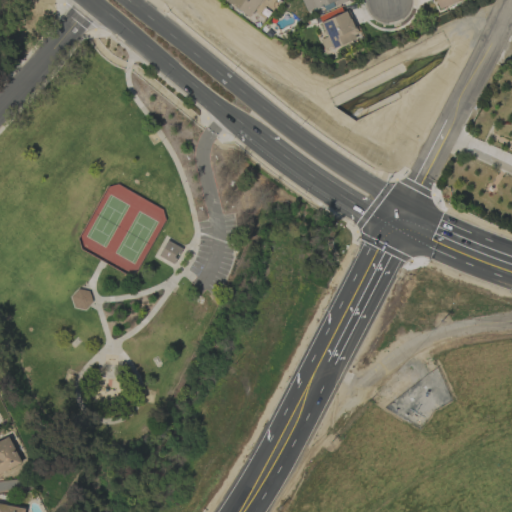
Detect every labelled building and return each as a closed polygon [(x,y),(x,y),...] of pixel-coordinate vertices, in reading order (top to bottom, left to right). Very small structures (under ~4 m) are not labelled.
[(260,0),(223,0),(248,17),(260,0)] [(301,0),(305,12),(333,2),(334,6),(345,2),(343,0),(301,0)] [(433,0),(438,10),(460,0),(433,0)] [(320,21),(326,37),(319,40),(323,51),(358,38),(348,11),(320,21)] [(167,241),(159,256),(173,265),(182,250),(167,241)] [(71,307),(87,310),(91,291),(74,288),(71,307)] [(0,473),(21,463),(7,436),(0,439),(0,473)]
